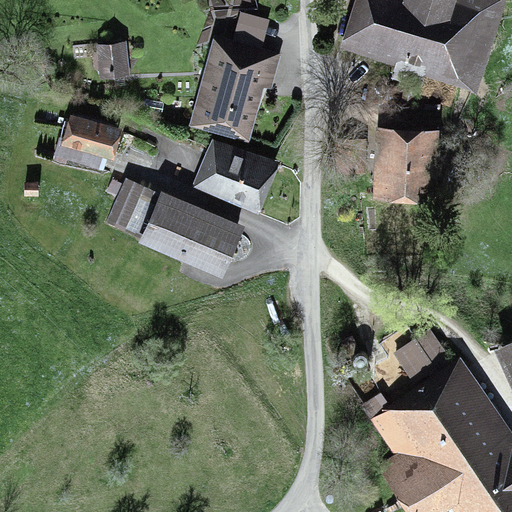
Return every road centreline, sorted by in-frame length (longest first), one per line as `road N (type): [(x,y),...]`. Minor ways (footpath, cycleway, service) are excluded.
road 1 (unclassified): [(308,0),(315,430),(306,475),(283,511)]
road 2 (track): [(511,417),(451,330),(371,296),(310,254),(277,249),(259,227),(200,200),(174,152),(139,130)]
road 3 (track): [(0,85),(139,130)]
